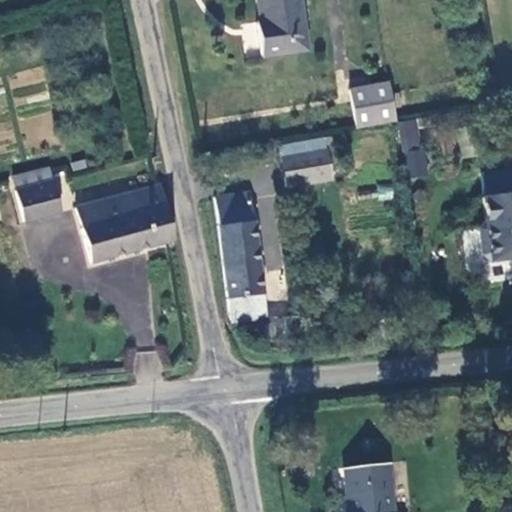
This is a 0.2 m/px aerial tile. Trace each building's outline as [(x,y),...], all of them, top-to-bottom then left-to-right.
[(310,45),(304,0),(259,0),(262,15),(257,16),(262,52),(310,45)] [(350,127),(390,120),(383,77),(343,83),(350,127)] [(421,119),(402,120),(404,178),(424,177),(421,119)] [(331,138),(279,143),(283,187),(335,182),(331,138)] [(482,192),(511,190),(511,169),(481,171),(482,192)] [(26,213),(60,206),(53,175),(19,183),(26,213)] [(91,261),(174,243),(159,185),(76,207),(91,261)] [(212,196),(225,317),(261,313),(248,192),(212,196)] [(511,193),(479,200),(483,220),(477,234),(481,259),(490,265),(511,260),(511,193)] [(419,510),(413,457),(366,462),(374,511),(380,511),(387,511),(386,511),(427,511),(427,509),(419,510)]
